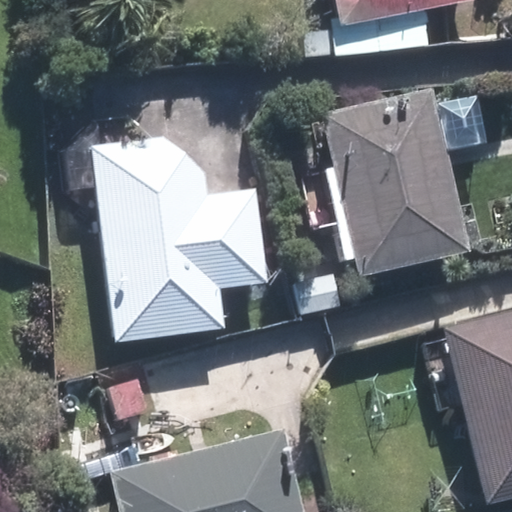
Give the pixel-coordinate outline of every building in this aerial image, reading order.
[(340,0),(343,15),(408,0),(340,0)] [(423,96),(320,117),(350,264),(453,243),(423,96)] [(158,139),(96,147),(119,325),(200,315),(194,272),(250,265),(241,200),(189,206),(183,157),(158,139)] [(511,202),(472,213),(484,258),(511,250),(511,202)] [(511,309),(440,328),(483,490),(511,482),(511,309)] [(149,418),(139,375),(95,385),(104,428),(149,418)] [(292,511),(272,429),(113,469),(123,511),(292,511)]
